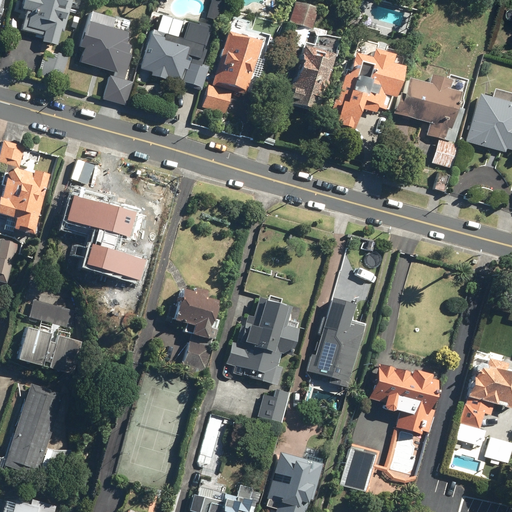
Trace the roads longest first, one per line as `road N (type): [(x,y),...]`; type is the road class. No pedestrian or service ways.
road 1 (tertiary): [(511,246),(0,101)]
road 2 (unknown): [(258,175),(167,511)]
